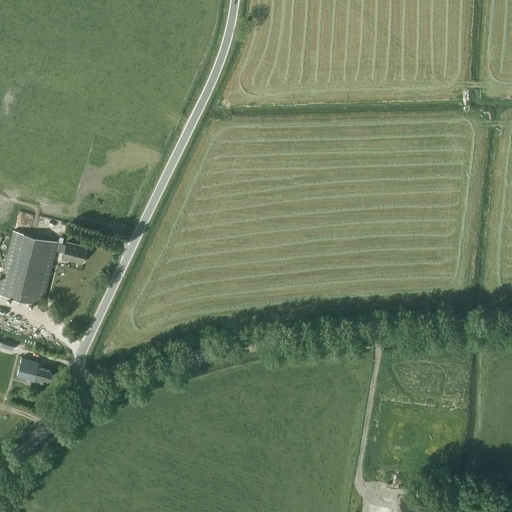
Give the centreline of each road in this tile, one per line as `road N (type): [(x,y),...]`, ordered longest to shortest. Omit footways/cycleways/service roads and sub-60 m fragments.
road 1 (unclassified): [(91,397),(80,371),(86,343),(218,65),(235,0)]
road 2 (tertiary): [(91,397),(154,369),(296,335),(511,322)]
